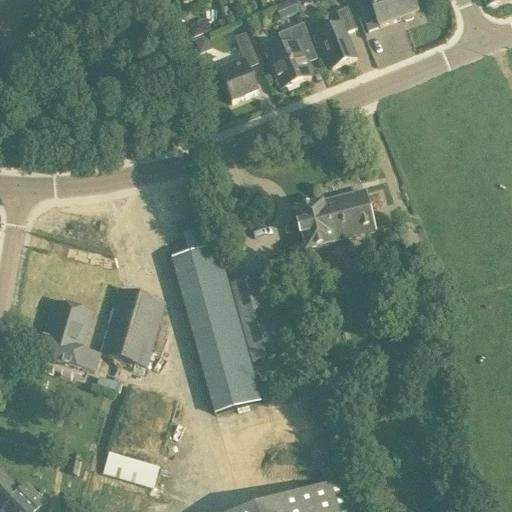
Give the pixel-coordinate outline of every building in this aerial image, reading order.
[(357,0),(370,34),(402,22),(405,24),(412,21),(413,18),(418,16),(411,0),(357,0)] [(511,0),(483,0),(487,10),(511,1),(511,0)] [(281,22),(299,14),(293,1),(275,9),(281,22)] [(346,37),(357,32),(348,10),(336,15),(342,28),(318,38),(332,72),(356,62),(346,37)] [(195,26),(189,29),(194,40),(203,36),(200,28),(195,26)] [(307,67),(319,63),(305,27),(283,35),(289,50),(268,58),(282,93),(312,81),(307,67)] [(246,35),(235,39),(242,55),(252,51),(246,35)] [(233,108),(259,97),(244,61),(218,72),(233,108)] [(332,245),(374,234),(364,195),(322,206),(322,205),(295,212),(306,253),(333,246),(332,245)] [(261,405),(250,365),(228,287),(217,249),(215,249),(209,229),(183,236),(188,257),(171,262),(215,418),(261,405)] [(441,283),(433,253),(418,257),(426,287),(441,283)] [(258,278),(228,287),(250,365),(281,357),(258,278)] [(118,294),(100,357),(146,371),(165,307),(118,294)] [(99,357),(83,353),(94,317),(54,305),(44,341),(42,341),(37,360),(94,376),(99,357)] [(153,492),(159,473),(108,458),(103,477),(136,487),(153,492)] [(77,478),(80,465),(69,463),(67,476),(77,478)] [(21,495),(0,473),(0,511),(3,511),(9,506),(15,511),(41,511),(47,507),(28,488),(21,495)] [(358,511),(348,479),(242,511),(358,511)]
